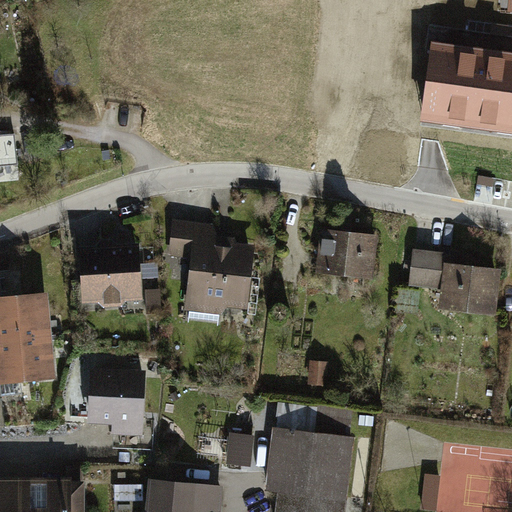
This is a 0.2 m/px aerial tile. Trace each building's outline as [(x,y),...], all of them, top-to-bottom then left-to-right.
[(511,61),(433,51),(424,113),(445,116),(446,113),(462,115),(461,124),(481,127),(482,121),(511,125),(511,61)] [(1,135),(0,134),(0,164),(18,162),(15,138),(2,140),(1,135)] [(221,221),(171,217),(168,258),(191,260),(186,313),(224,316),(231,309),(251,311),(257,242),(220,239),(221,221)] [(383,236),(324,229),(319,274),(377,281),(383,236)] [(142,248),(79,250),(81,305),(143,303),(142,248)] [(483,259),(415,251),(411,287),(444,290),(441,309),(499,316),(504,269),(482,266),(483,259)] [(51,293),(0,297),(0,339),(55,335),(51,293)] [(55,335),(0,339),(0,380),(60,374),(55,335)] [(333,362),(312,360),(310,386),(330,388),(333,362)] [(149,370),(92,367),(89,422),(113,423),(113,432),(146,434),(149,370)] [(347,511),(357,440),(276,429),(267,493),(279,494),(276,511),(347,511)] [(253,465),(257,436),(234,433),(230,462),(253,465)] [(88,511),(88,476),(0,475),(0,511),(88,511)] [(224,511),(226,485),(150,479),(147,511),(224,511)]
